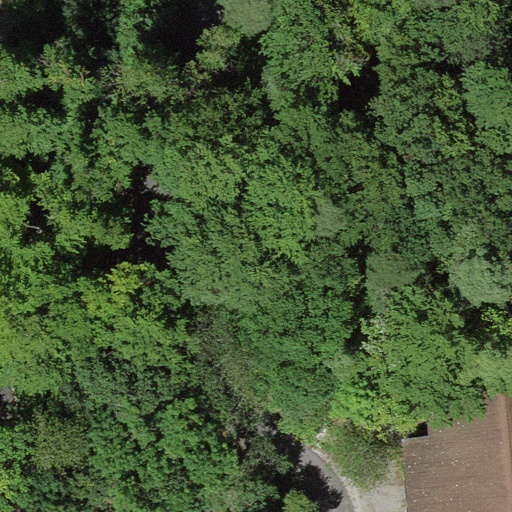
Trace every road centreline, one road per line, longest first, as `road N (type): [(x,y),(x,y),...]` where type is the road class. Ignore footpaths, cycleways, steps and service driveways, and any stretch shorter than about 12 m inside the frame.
road 1 (residential): [(208,0),(151,163),(169,317),(256,430),(325,500),(326,511)]
road 2 (residential): [(44,511),(32,496),(0,366)]
